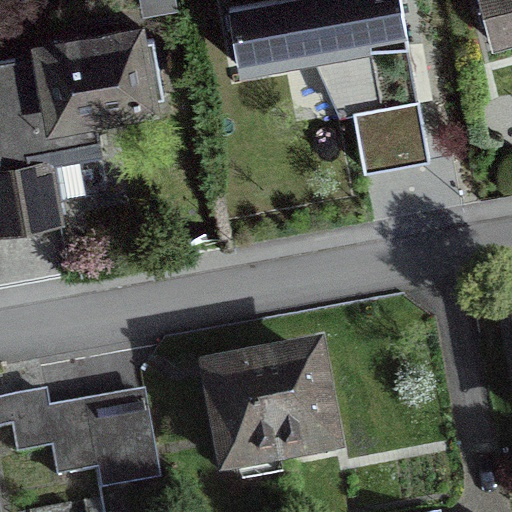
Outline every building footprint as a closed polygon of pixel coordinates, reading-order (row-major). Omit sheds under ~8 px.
[(365,169),(430,158),(411,57),(401,58),(398,42),(409,41),(401,0),(262,0),(229,6),(240,67),(321,52),(331,76),(375,68),(381,103),(353,108),(365,169)] [(511,0),(480,0),(492,43),(511,38),(511,0)] [(41,46),(42,53),(0,60),(0,230),(61,219),(50,162),(102,152),(94,111),(148,101),(148,98),(164,95),(153,37),(137,40),(136,29),(41,46)] [(242,372),(212,377),(229,467),(330,448),(314,358),(279,365),(276,351),(239,358),(242,372)] [(95,468),(85,411),(50,418),(45,394),(0,401),(0,427),(14,425),(19,452),(54,446),(59,475),(95,468)] [(85,411),(95,468),(156,457),(145,400),(85,411)]
